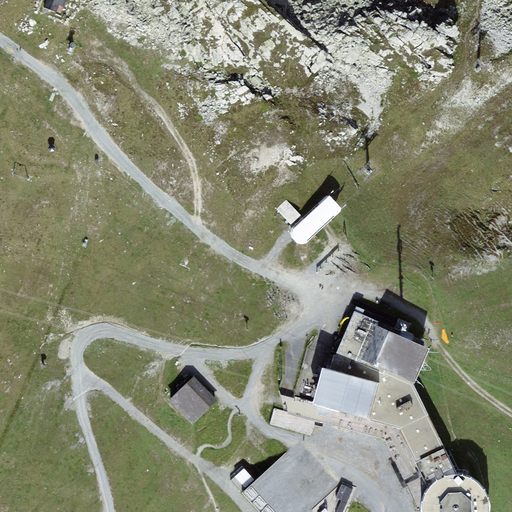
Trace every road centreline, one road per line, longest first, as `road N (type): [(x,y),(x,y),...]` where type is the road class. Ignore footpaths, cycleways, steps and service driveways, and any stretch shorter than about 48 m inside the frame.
road 1 (track): [(326,297),(305,321),(241,353),(198,354),(101,328),(78,340),(79,410),(107,511)]
road 2 (track): [(0,40),(51,78),(100,139),(194,230),(266,274),(326,297)]
road 3 (track): [(511,412),(469,382),(418,315),(364,290),(326,297)]
road 4 (track): [(250,511),(102,384),(89,381),(76,391)]
road 5 (track): [(257,423),(353,472),(382,511)]
